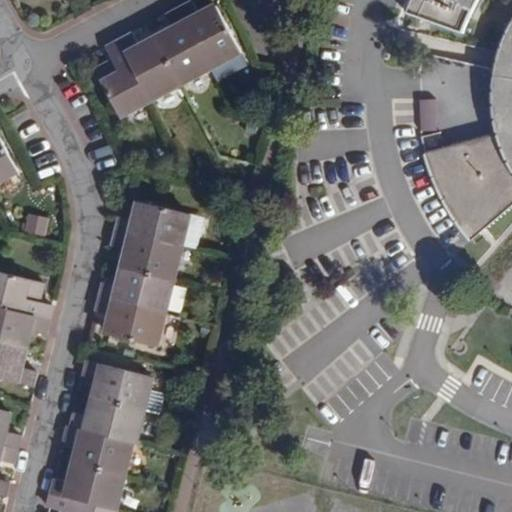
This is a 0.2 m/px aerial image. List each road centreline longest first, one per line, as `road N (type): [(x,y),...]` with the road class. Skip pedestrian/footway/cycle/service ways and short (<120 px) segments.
road 1 (residential): [(26,65),(90,185),(93,231),(29,511)]
road 2 (residential): [(168,0),(26,65)]
